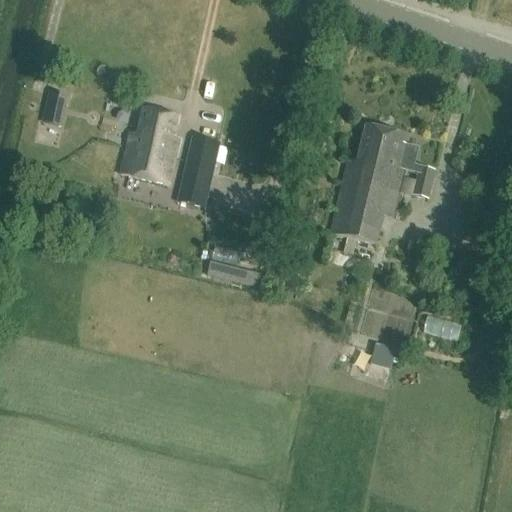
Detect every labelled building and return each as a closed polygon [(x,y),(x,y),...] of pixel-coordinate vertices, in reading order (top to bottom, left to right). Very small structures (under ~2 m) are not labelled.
[(120,176),(168,187),(179,141),(172,140),(177,118),(144,110),(137,136),(130,135),(120,176)] [(428,201),(435,172),(414,167),(418,150),(402,146),(404,137),(366,128),(357,164),(348,161),(330,236),(376,247),(383,218),(393,220),(405,172),(418,175),(413,198),(428,201)] [(185,168),(213,176),(220,145),(191,139),(185,168)] [(246,179),(253,153),(236,149),(229,174),(246,179)] [(213,176),(185,168),(177,204),(205,210),(213,176)] [(381,352),(385,339),(363,332),(359,346),(381,352)]
